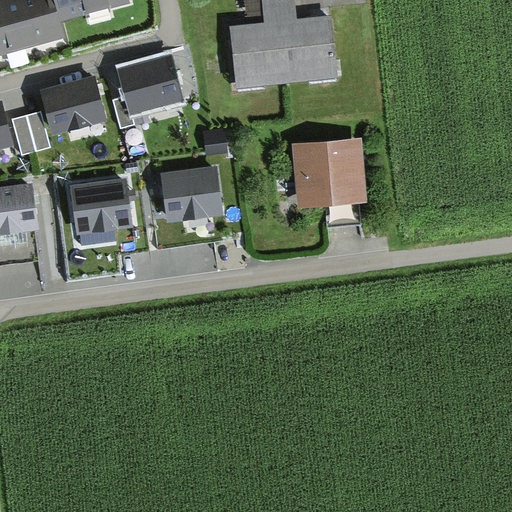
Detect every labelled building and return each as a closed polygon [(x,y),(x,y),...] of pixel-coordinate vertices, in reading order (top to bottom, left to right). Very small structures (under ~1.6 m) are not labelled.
[(55,0),(0,0),(0,54),(66,36),(62,22),(55,0)] [(55,0),(62,22),(130,3),(129,0),(55,0)] [(237,91),(337,80),(330,16),(295,20),(292,0),(243,0),(246,24),(230,25),(237,91)] [(183,101),(170,54),(117,69),(125,97),(130,116),(133,116),(183,101)] [(106,122),(94,76),(41,89),(53,135),(106,122)] [(130,116),(125,97),(113,100),(120,128),(135,124),(133,116),(130,116)] [(2,100),(0,100),(0,148),(14,144),(2,100)] [(41,112),(13,119),(22,155),(50,148),(41,112)] [(225,129),(205,132),(208,154),(228,151),(225,129)] [(366,202),(361,139),(293,145),(298,208),(366,202)] [(223,214),(217,165),(160,172),(167,222),(223,214)] [(126,178),(70,186),(77,234),(132,227),(126,178)] [(0,233),(38,229),(33,185),(0,188),(0,233)]
